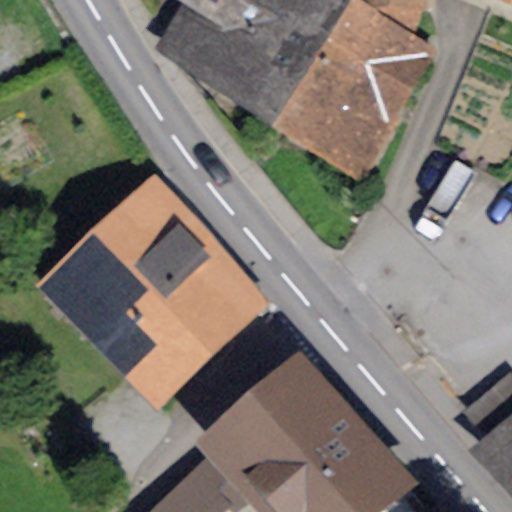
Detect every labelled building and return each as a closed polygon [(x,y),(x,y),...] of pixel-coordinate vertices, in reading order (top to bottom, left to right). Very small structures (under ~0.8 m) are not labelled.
[(192,0),(196,2),(167,49),(279,117),(344,9),(328,0),(192,0)] [(371,0),(343,0),(344,9),(349,13),(371,14),(371,0)] [(410,0),(371,0),(371,14),(409,23),(410,0)] [(423,59),(404,48),(409,23),(371,14),(349,13),(344,9),(279,117),(359,165),(423,59)] [(43,290),(145,396),(246,298),(144,193),(43,290)] [(219,452),(222,454),(256,492),(273,511),(413,511),(298,382),(219,452)] [(511,425),(490,446),(511,470),(511,425)] [(231,511),(233,511),(256,492),(222,454),(199,476),(197,474),(157,511),(217,511),(225,505),(231,511)]
